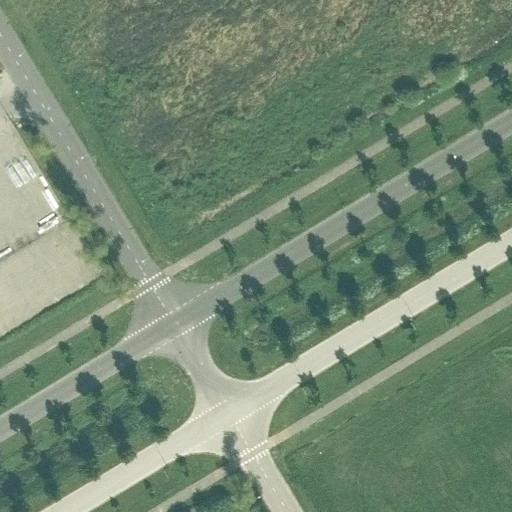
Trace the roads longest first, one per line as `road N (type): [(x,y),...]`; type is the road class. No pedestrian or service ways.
road 1 (tertiary): [(511,121),(175,323)]
road 2 (unclassified): [(0,34),(175,323)]
road 3 (tertiary): [(229,413),(511,242)]
road 4 (tertiary): [(175,323),(0,429)]
road 5 (tertiary): [(64,511),(229,413)]
